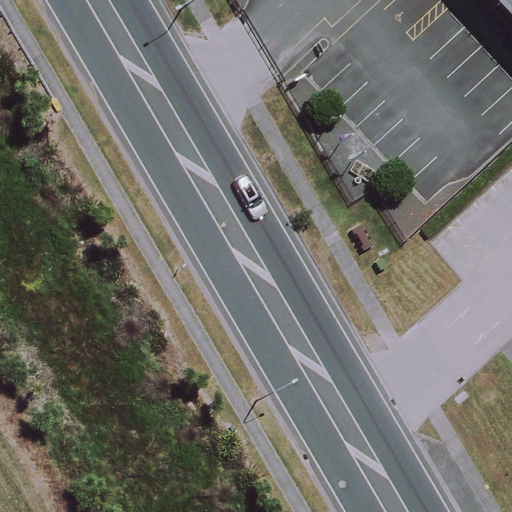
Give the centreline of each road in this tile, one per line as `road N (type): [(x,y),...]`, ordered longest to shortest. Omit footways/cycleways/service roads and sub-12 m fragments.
road 1 (secondary): [(102,0),(400,511)]
road 2 (unknown): [(318,369),(511,210)]
